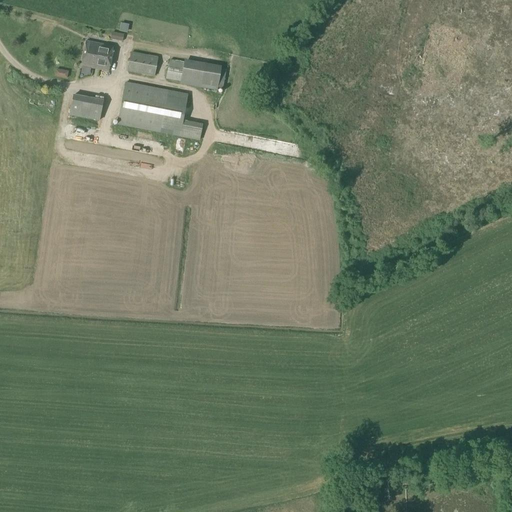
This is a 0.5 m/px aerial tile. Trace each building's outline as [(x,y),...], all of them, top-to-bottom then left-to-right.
[(122,43),(123,35),(113,33),(111,40),(122,43)] [(94,67),(109,70),(113,49),(98,46),(98,44),(86,41),(81,67),(94,69),(94,67)] [(60,53),(65,61),(73,56),(68,48),(60,53)] [(128,72),(154,77),(157,58),(131,53),(128,72)] [(180,85),(217,91),(218,88),(223,89),(227,70),(221,69),(222,66),(184,60),(184,62),(169,60),(166,80),(181,82),(180,85)] [(162,133),(171,135),(200,141),(203,125),(182,121),(188,95),(170,92),(126,83),(118,125),(162,133)] [(99,121),(103,101),(73,96),(70,116),(99,121)] [(251,150),(251,139),(241,138),(241,150),(251,150)]
